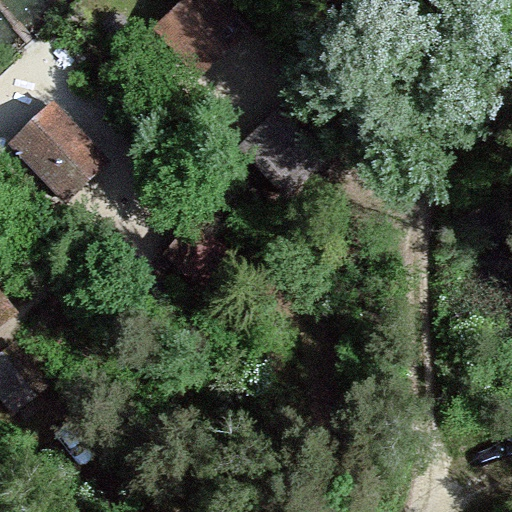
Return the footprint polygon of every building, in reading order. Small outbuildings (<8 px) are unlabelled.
[(198,94),(259,36),(225,0),(193,0),(149,42),(198,94)] [(120,170),(59,108),(12,154),(73,215),(120,170)] [(330,165),(281,109),(234,150),(283,206),(330,165)] [(239,267),(198,224),(155,265),(196,307),(239,267)] [(0,339),(20,325),(0,296),(0,339)]
